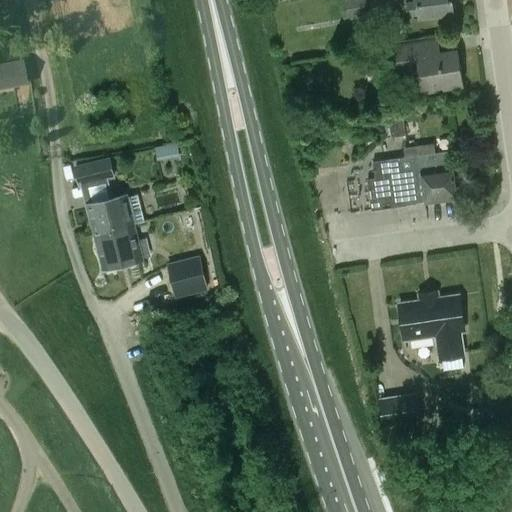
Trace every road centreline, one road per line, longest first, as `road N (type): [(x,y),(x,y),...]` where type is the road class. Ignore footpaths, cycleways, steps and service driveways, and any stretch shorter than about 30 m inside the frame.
road 1 (secondary): [(352,511),(282,300),(211,0)]
road 2 (unclassified): [(177,511),(74,263),(54,158)]
road 3 (unclassified): [(136,511),(90,432),(0,309)]
road 4 (residential): [(336,253),(511,227)]
road 5 (residential): [(511,126),(499,6)]
road 6 (unclassified): [(17,511),(34,450),(0,404)]
